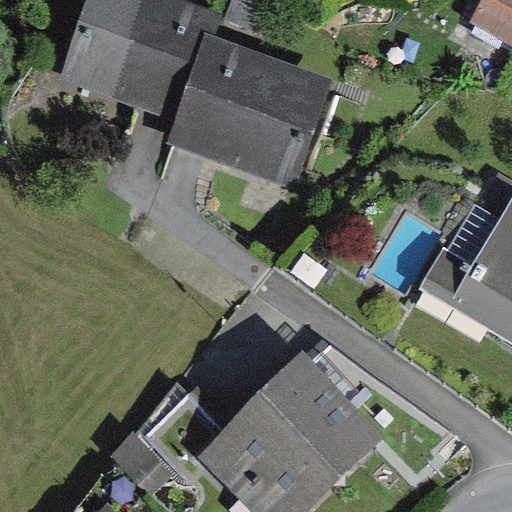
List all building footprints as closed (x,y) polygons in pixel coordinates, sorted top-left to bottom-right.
[(196,0),(77,0),(63,69),(168,102),(191,23),(196,0)] [(511,0),(463,0),(462,2),(511,31),(511,0)] [(334,61),(191,23),(168,102),(169,145),(300,185),(334,61)] [(511,179),(508,177),(448,296),(511,328),(511,179)] [(213,440),(288,511),(300,511),(386,422),(305,344),(213,440)]
